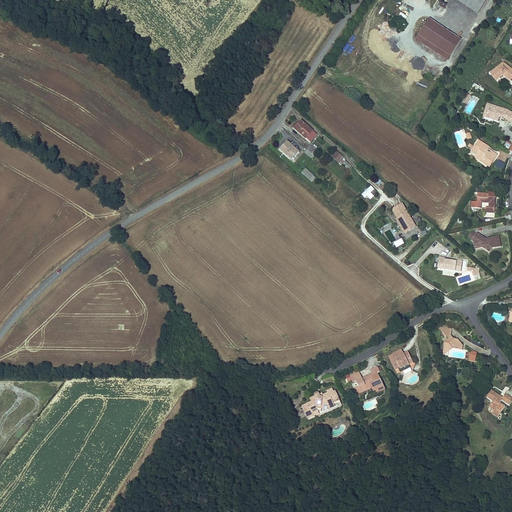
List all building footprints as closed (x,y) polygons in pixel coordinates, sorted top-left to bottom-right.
[(484,3),(479,0),(456,0),(478,14),(484,3)] [(450,56),(461,40),(429,19),(418,35),(450,56)] [(450,56),(418,35),(416,39),(448,60),(450,56)] [(511,78),(511,69),(503,63),(490,73),(496,80),(503,74),(511,80),(511,78)] [(511,121),(511,112),(508,110),(487,104),(484,115),(494,118),(493,120),(498,121),(499,117),(500,114),(502,115),(502,117),(505,118),(505,119),(511,123),(511,121)] [(317,135),(301,120),(298,124),(294,129),(310,143),(317,135)] [(496,156),(492,151),(488,149),(489,148),(478,140),(472,149),(479,153),(476,158),(484,164),(484,163),(488,165),(490,163),(492,161),(493,160),(496,156)] [(291,160),(298,151),(288,142),(284,146),(280,150),(291,160)] [(319,150),(312,144),(310,147),(317,153),(319,150)] [(309,146),(304,152),(312,159),(317,153),(310,147),(309,146)] [(335,161),(340,155),(336,152),(331,157),(335,161)] [(343,159),(344,158),(340,155),(335,161),(339,164),(343,159)] [(490,167),(496,156),(493,160),(492,161),(490,163),(488,165),(484,163),(484,164),(490,167)] [(498,161),(495,167),(502,170),(505,164),(498,161)] [(313,176),(305,169),(302,173),(310,180),(313,176)] [(364,198),(374,190),(371,186),(361,195),(364,198)] [(495,213),(496,198),(488,197),(488,194),(477,194),(477,202),(472,202),(471,208),(481,209),(481,202),(489,203),(489,208),(485,208),(485,213),(495,213)] [(413,223),(402,204),(392,210),(397,219),(403,229),(413,223)] [(403,229),(397,219),(396,220),(404,234),(415,227),(413,223),(403,229)] [(501,247),(499,237),(486,240),(485,241),(483,239),(483,238),(477,234),(476,234),(473,240),(472,241),(474,242),(475,246),(478,245),(482,248),(489,253),(492,249),(501,247)] [(461,272),(462,264),(457,263),(457,261),(450,261),(450,262),(448,262),(449,260),(445,260),(445,258),(440,257),(438,269),(443,269),(443,270),(455,272),(455,271),(461,272)] [(462,346),(459,342),(457,342),(457,340),(449,339),(451,329),(446,329),(446,327),(442,327),(442,328),(440,328),(440,329),(446,336),(443,351),(448,352),(453,348),(462,349),(462,346)] [(395,358),(404,354),(401,350),(393,354),(395,358)] [(409,365),(413,363),(408,352),(404,354),(395,358),(397,362),(398,363),(398,364),(400,369),(403,368),(404,371),(410,368),(409,365)] [(475,362),(477,353),(473,352),(469,354),(469,353),(467,353),(466,358),(469,359),(469,361),(475,362)] [(397,362),(395,358),(393,354),(389,356),(395,370),(398,368),(399,370),(400,369),(398,364),(398,363),(397,362)] [(405,375),(413,371),(415,364),(413,363),(409,365),(410,368),(404,371),(403,368),(400,369),(399,370),(400,373),(400,374),(405,375)] [(377,373),(380,372),(377,367),(371,370),(373,375),(377,373)] [(370,385),(373,383),(375,387),(376,387),(380,388),(384,386),(377,373),(373,375),(367,377),(366,378),(365,379),(364,377),(362,378),(359,372),(350,376),(353,383),(356,381),(359,387),(357,388),(359,393),(371,387),(370,385)] [(333,403),(339,400),(340,400),(336,391),(334,392),(332,389),(327,391),(328,394),(323,396),(323,397),(320,397),(319,395),(319,394),(318,394),(318,393),(317,393),(316,393),(315,393),(315,394),(315,395),(315,396),(310,399),(312,402),(302,406),(308,419),(313,417),(312,415),(312,412),(317,410),(317,409),(317,408),(321,409),(328,410),(335,407),(333,403)] [(504,406),(506,404),(510,398),(505,395),(503,398),(502,399),(499,397),(499,396),(491,390),(486,398),(493,402),(489,408),(494,411),(497,410),(501,412),(505,407),(504,406)] [(320,416),(342,406),(339,400),(333,403),(335,407),(328,410),(321,409),(321,411),(317,411),(319,414),(320,416)]
